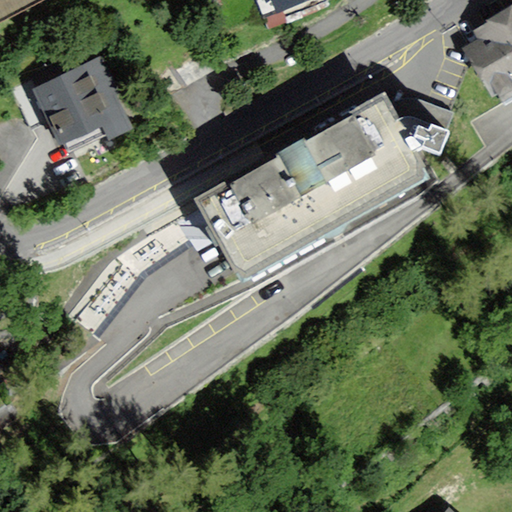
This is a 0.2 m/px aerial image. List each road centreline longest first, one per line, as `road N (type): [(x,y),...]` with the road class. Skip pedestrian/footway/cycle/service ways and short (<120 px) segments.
road 1 (residential): [(213,142),(455,0)]
road 2 (residential): [(367,0),(213,85),(203,114),(213,142)]
road 3 (residential): [(27,235),(213,142)]
